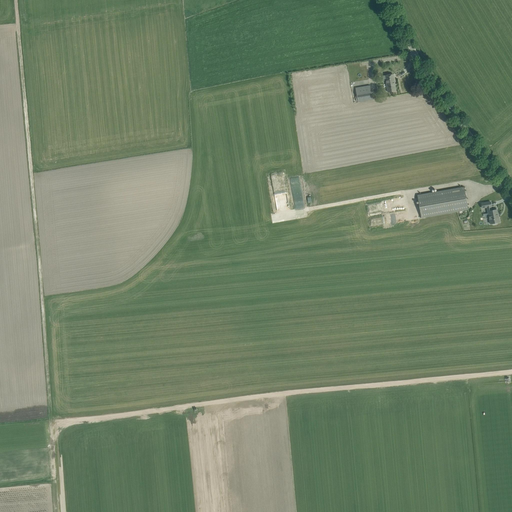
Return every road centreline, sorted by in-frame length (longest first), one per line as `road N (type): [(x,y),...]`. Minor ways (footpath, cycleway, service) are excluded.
road 1 (track): [(15,0),(57,511)]
road 2 (unclassified): [(511,193),(439,94),(386,0)]
